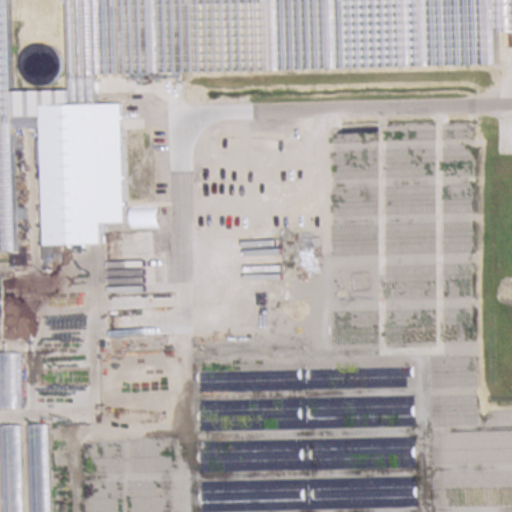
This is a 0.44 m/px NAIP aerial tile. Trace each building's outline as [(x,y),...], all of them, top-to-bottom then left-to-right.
[(0,0),(0,249),(18,249),(15,126),(38,126),(37,52),(20,52),(21,113),(8,114),(6,0),(0,0)] [(498,67),(497,29),(511,29),(511,0),(170,0),(194,68),(498,67)] [(122,101),(98,101),(97,54),(105,54),(105,23),(70,23),(72,101),(43,102),(45,244),(104,243),(103,221),(124,221),(122,101)] [(442,126),(442,162),(449,162),(449,158),(472,158),(472,126),(442,126)] [(427,179),(427,176),(386,177),(386,193),(418,192),(417,180),(427,179)] [(443,253),(473,252),(472,186),(463,186),(463,191),(442,191),(443,253)] [(434,251),(433,222),(385,223),(386,252),(434,251)] [(376,252),(362,252),(362,262),(376,262),(376,252)] [(444,341),(473,341),(473,263),(444,263),(444,341)] [(386,345),(436,345),(436,264),(386,264),(386,345)] [(378,346),(377,308),(327,309),(327,347),(378,346)] [(5,388),(21,388),(21,352),(5,352),(5,388)] [(431,365),(431,425),(475,425),(475,356),(445,356),(445,365),(431,365)] [(309,375),(308,384),(350,389),(352,374),(359,375),(360,369),(351,368),(350,369),(322,365),(321,376),(309,375)] [(340,403),(340,416),(413,416),(413,403),(340,403)] [(30,424),(31,511),(51,511),(50,423),(30,424)] [(23,511),(23,424),(3,424),(3,511),(23,511)] [(476,440),(439,441),(440,459),(476,458),(476,440)]
